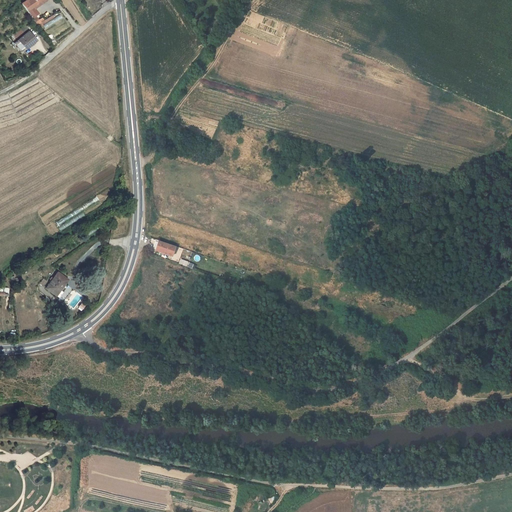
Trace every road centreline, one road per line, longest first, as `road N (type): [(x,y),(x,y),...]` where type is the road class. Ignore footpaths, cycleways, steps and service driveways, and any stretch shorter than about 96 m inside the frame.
road 1 (secondary): [(0,352),(76,334),(126,278),(138,193),(120,0)]
road 2 (unclassified): [(276,483),(424,489),(511,475)]
